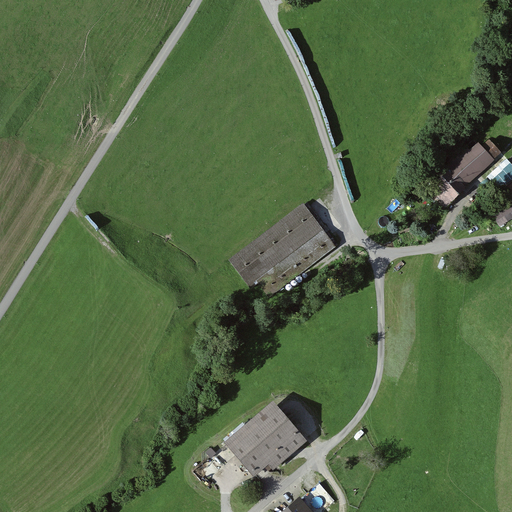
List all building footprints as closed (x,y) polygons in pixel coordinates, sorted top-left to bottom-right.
[(492,165),(477,150),(453,174),(467,189),(492,165)] [(464,194),(446,176),(428,194),(446,212),(464,194)] [(320,236),(301,211),(233,262),(252,287),(320,236)] [(295,442),(267,408),(225,443),(252,477),(295,442)] [(195,470),(200,481),(213,475),(208,464),(195,470)] [(284,511),(309,511),(299,500),(284,511)]
